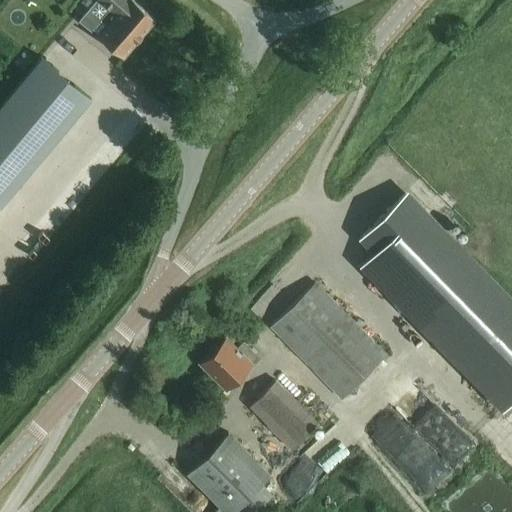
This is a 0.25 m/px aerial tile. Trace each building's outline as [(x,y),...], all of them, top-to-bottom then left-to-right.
[(96,0),(106,8),(90,27),(97,33),(97,34),(106,42),(122,55),(154,16),(135,0),(96,0)] [(21,70),(32,56),(22,48),(11,62),(21,70)] [(0,204),(90,97),(40,55),(0,102),(0,204)] [(511,301),(404,192),(361,234),(375,249),(361,263),(503,406),(511,396),(511,301)] [(342,396),(385,354),(313,281),(270,323),(342,396)] [(236,346),(224,334),(198,359),(225,386),(256,355),(242,341),(236,346)] [(428,367),(411,389),(455,425),(473,404),(428,367)] [(289,445),(315,420),(274,378),(248,404),(289,445)] [(390,421),(448,472),(490,426),(479,416),(458,440),(411,398),(390,421)] [(343,443),(347,429),(333,425),(329,439),(343,443)] [(256,511),(274,495),(261,482),(270,474),(227,431),(186,472),(219,505),(212,511),(256,511)]
